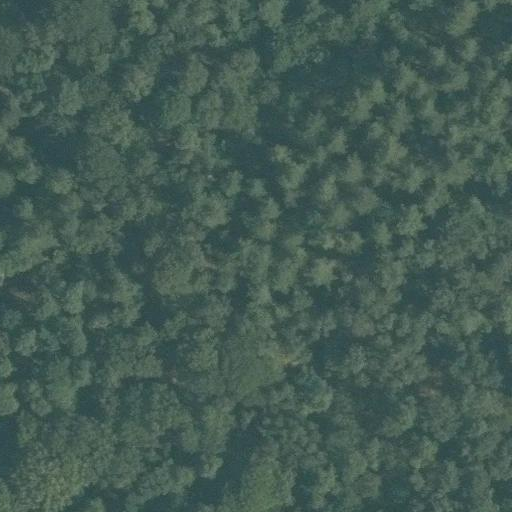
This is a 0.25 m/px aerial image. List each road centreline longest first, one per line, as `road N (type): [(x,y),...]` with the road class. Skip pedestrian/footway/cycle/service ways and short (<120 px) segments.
road 1 (track): [(29,511),(511,258)]
road 2 (track): [(71,0),(226,408)]
